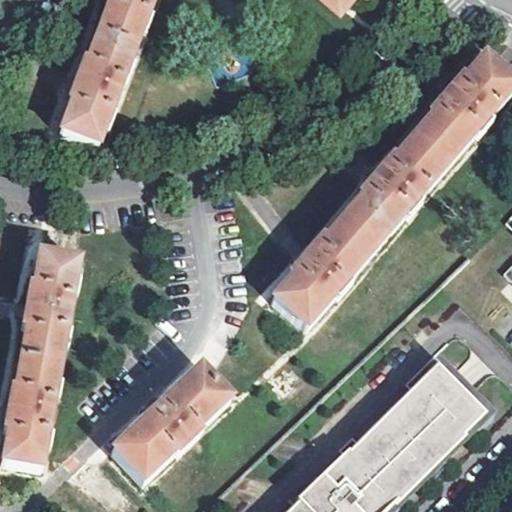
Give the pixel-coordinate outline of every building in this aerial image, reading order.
[(60,137),(99,152),(156,0),(113,0),(83,81),(77,79),(74,86),(71,92),(77,94),(60,137)] [(273,305),(307,334),(511,96),(511,88),(482,63),(453,97),(449,95),(440,107),(443,110),(383,178),(380,176),(370,188),(373,190),(314,259),(311,256),(300,268),(304,271),(273,305)] [(75,270),(38,263),(30,306),(26,305),(24,313),(23,321),(27,321),(11,410),(7,409),(6,418),(5,424),(9,425),(0,469),(39,475),(75,270)] [(511,283),(506,277),(503,279),(511,287),(511,283)] [(458,381),(435,358),(430,363),(436,369),(453,387),(458,381)] [(442,462),(463,440),(462,439),(471,430),(483,417),(453,387),(436,369),(348,456),(346,454),(295,505),(297,507),(291,511),(376,511),(378,510),(387,502),(394,509),(432,471),(442,462)] [(163,410),(158,406),(147,416),(151,420),(113,456),(143,489),(231,406),(201,373),(163,410)] [(494,418),(489,412),(483,417),(471,430),(477,436),(494,418)] [(446,467),(442,462),(432,471),(437,476),(446,467)] [(396,511),(394,509),(387,502),(378,510),(376,511),(396,511)]
